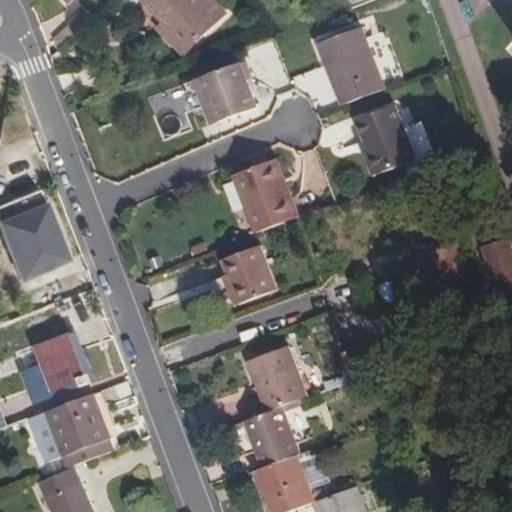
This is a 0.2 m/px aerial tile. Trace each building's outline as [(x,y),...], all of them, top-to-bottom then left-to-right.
[(145,0),(144,2),(165,22),(158,29),(184,55),(226,15),(211,0),(145,0)] [(68,37),(72,43),(91,26),(86,20),(68,37)] [(343,105),(387,88),(363,25),(319,42),(343,105)] [(238,66),(183,86),(194,113),(211,107),(217,124),(255,109),(238,66)] [(397,104),(360,118),(380,172),(417,158),(397,104)] [(277,160),(271,162),(284,196),(289,194),(277,160)] [(284,196),(271,162),(234,176),(256,235),(298,219),(300,219),(289,194),(284,196)] [(34,258),(61,247),(37,189),(0,203),(0,232),(20,279),(40,272),(34,258)] [(511,254),(506,237),(486,244),(500,283),(511,278),(511,254)] [(67,260),(61,247),(34,258),(40,272),(67,260)] [(426,263),(455,252),(453,247),(424,258),(426,263)] [(229,277),(240,307),(279,292),(263,248),(224,262),(229,277)] [(465,276),(455,252),(426,263),(435,287),(465,276)] [(235,308),(240,307),(229,277),(225,278),(235,308)] [(89,384),(71,334),(35,347),(45,376),(32,382),(38,398),(55,391),(58,400),(83,391),(82,387),(89,384)] [(286,407),(310,398),(292,348),(252,363),(270,413),(286,407)] [(111,439),(94,394),(45,412),(63,458),(111,439)] [(303,453),(286,407),(270,413),(249,421),(266,467),(300,454),(303,453)] [(287,511),(317,501),(300,454),(266,467),(258,470),(273,511),(287,511)] [(52,511),(94,511),(77,468),(40,483),(52,511)] [(367,511),(358,485),(317,501),(320,511),(367,511)]
